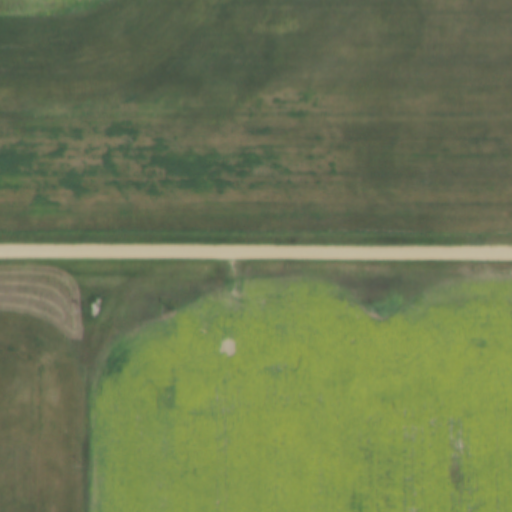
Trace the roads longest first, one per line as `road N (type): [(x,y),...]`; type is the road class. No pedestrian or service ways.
road 1 (residential): [(0,250),(511,255)]
road 2 (track): [(182,251),(142,287),(93,385),(92,511)]
